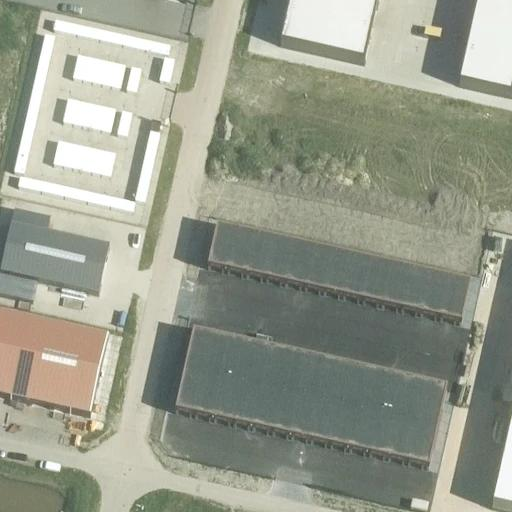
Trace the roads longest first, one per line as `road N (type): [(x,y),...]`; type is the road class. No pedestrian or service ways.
road 1 (unclassified): [(123,473),(227,0)]
road 2 (residential): [(294,511),(123,473)]
road 3 (residential): [(123,473),(0,444)]
